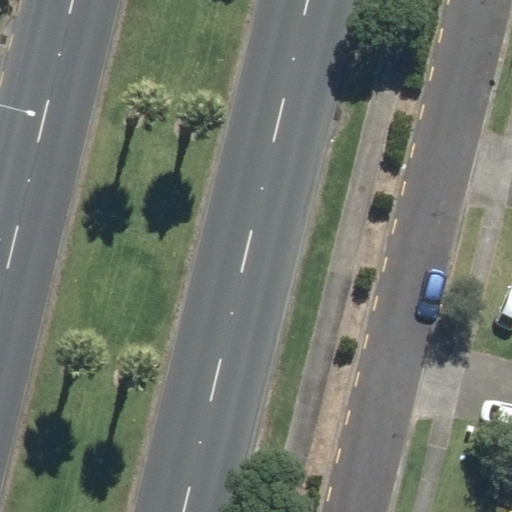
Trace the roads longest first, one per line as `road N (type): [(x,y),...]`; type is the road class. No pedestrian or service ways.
road 1 (primary): [(316,0),(194,511)]
road 2 (residential): [(477,0),(357,511)]
road 3 (primary): [(0,274),(67,0)]
